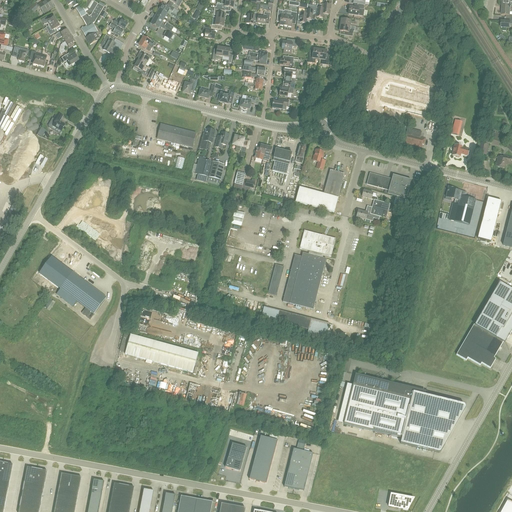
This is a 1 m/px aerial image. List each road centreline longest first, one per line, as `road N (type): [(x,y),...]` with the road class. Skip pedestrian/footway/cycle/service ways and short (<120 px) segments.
road 1 (unclassified): [(334,511),(0,447)]
road 2 (unclassified): [(0,269),(99,98)]
road 3 (unclassified): [(320,319),(365,148)]
road 4 (unclassified): [(511,188),(365,148)]
road 5 (residential): [(262,125),(117,87)]
road 6 (unclassified): [(427,511),(493,394)]
